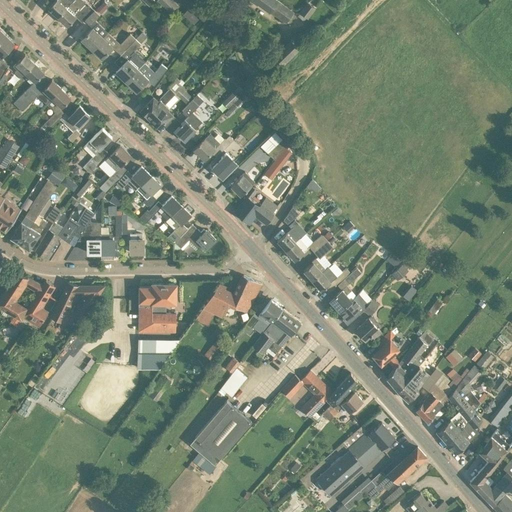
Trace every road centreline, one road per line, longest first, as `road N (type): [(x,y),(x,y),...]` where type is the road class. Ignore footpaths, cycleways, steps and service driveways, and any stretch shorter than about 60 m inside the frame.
road 1 (secondary): [(253,249),(0,0)]
road 2 (secondary): [(484,511),(253,249)]
road 3 (unclassified): [(253,249),(302,168),(246,71),(240,0)]
road 4 (residential): [(253,249),(221,271),(55,273),(0,246)]
